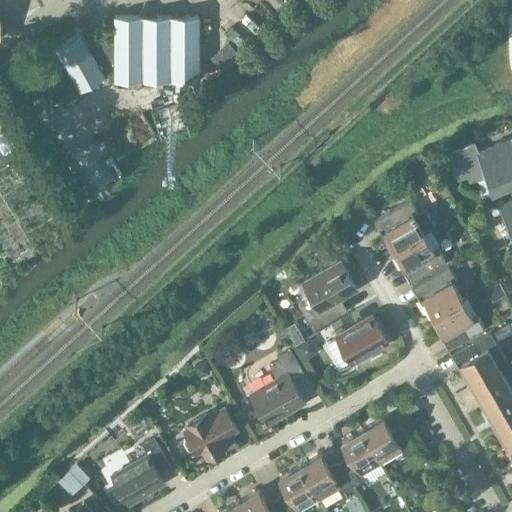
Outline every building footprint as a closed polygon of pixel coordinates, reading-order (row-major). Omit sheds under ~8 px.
[(115,15),(115,42),(87,42),(81,32),(57,46),(81,88),(115,68),(115,79),(200,79),(200,15),(115,15)] [(453,152),(460,176),(470,174),(471,179),(486,175),(493,190),(492,190),(493,192),(511,183),(511,136),(511,137),(477,152),(474,143),(453,152)] [(396,248),(425,232),(436,226),(425,208),(419,212),(411,198),(374,219),(389,245),(393,243),(396,248)] [(500,205),(499,205),(511,232),(511,199),(500,205)] [(434,248),(425,232),(396,248),(400,254),(396,256),(410,282),(447,261),(438,246),(434,248)] [(358,287),(341,259),(338,260),(337,258),(333,257),(326,261),(325,265),(326,267),(305,280),(314,295),(299,304),(314,329),(347,310),(340,314),(332,302),(358,287)] [(432,309),(435,315),(463,298),(454,282),(458,280),(449,265),(413,286),(428,312),(432,309)] [(500,283),(491,289),(497,299),(507,293),(500,283)] [(473,315),(463,298),(435,315),(438,320),(434,323),(449,349),(485,327),(477,313),(473,315)] [(373,313),(336,335),(353,363),(357,361),(358,363),(363,364),(371,359),(372,355),(371,353),(389,342),(373,313)] [(295,321),(285,327),(295,344),(305,339),(295,321)] [(474,383),(501,368),(509,363),(491,331),(452,354),(467,380),(471,378),(474,383)] [(310,339),(298,346),(305,358),(312,354),(314,346),(310,339)] [(277,378),(251,392),(264,413),(263,414),(265,418),(266,417),(269,422),(286,412),(285,410),(303,400),(304,401),(306,400),(293,379),(305,372),(291,348),(278,355),(281,361),(271,367),(277,378)] [(206,362),(195,365),(199,377),(210,373),(206,362)] [(511,389),(511,387),(501,368),(474,383),(478,389),(473,391),(482,406),(511,389)] [(511,416),(511,389),(482,406),(491,422),(495,419),(498,425),(511,416)] [(185,440),(189,447),(192,448),(195,446),(198,452),(203,449),(208,457),(226,447),(221,438),(238,428),(226,407),(209,416),(206,413),(188,424),(190,427),(185,430),(188,435),(186,437),(185,440)] [(511,444),(511,416),(498,425),(502,430),(497,433),(506,448),(511,444)] [(384,417),(363,429),(382,461),(402,450),(405,455),(417,448),(404,426),(393,432),(384,417)] [(341,462),(354,485),(365,478),(362,472),(382,461),(363,429),(342,440),(352,456),(341,462)] [(149,453),(112,475),(129,503),(148,492),(148,491),(165,480),(159,470),(171,463),(155,436),(143,443),(149,453)] [(301,465),(320,497),(339,486),(343,491),(354,485),(341,462),(331,468),(322,453),(301,465)] [(77,463),(72,468),(84,482),(90,477),(77,463)] [(279,499),(286,511),(301,511),(300,509),(320,497),(301,465),(280,477),(289,492),(279,499)] [(72,468),(60,478),(73,492),(84,482),(72,468)] [(239,501),(245,511),(286,511),(279,499),(268,505),(259,489),(239,501)] [(93,511),(84,501),(72,511),(70,509),(66,511),(93,511)] [(245,511),(239,501),(218,511),(245,511)]
